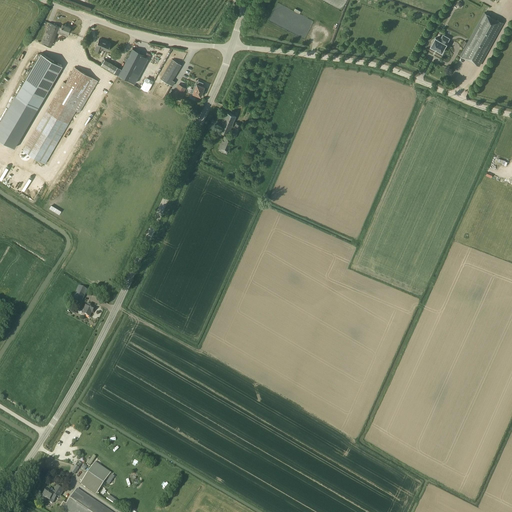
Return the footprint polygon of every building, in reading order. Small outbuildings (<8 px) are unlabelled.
[(461,55),(479,65),(503,23),(485,13),(461,55)] [(41,43),(51,47),(57,33),(59,27),(60,26),(49,22),(41,43)] [(61,27),(59,27),(57,33),(67,37),(66,38),(72,40),(74,34),(69,33),(70,28),(62,24),(61,27)] [(450,38),(444,35),(440,40),(436,38),(431,46),(442,52),(450,38)] [(97,46),(95,50),(101,52),(100,51),(101,48),(108,50),(111,43),(99,39),(97,46)] [(116,74),(119,75),(135,84),(148,58),(145,57),(146,55),(133,48),(122,69),(119,68),(116,74)] [(40,53),(15,96),(37,109),(62,66),(40,53)] [(114,73),(117,67),(104,59),(101,65),(114,73)] [(458,62),(450,75),(455,78),(463,65),(458,62)] [(63,81),(22,150),(45,164),(76,110),(79,112),(98,81),(75,67),(66,83),(63,81)] [(145,80),(141,88),(148,92),(152,84),(145,80)] [(189,92),(200,96),(201,96),(201,95),(202,94),(202,93),(204,87),(202,86),(203,83),(198,81),(197,84),(196,83),(194,89),(191,88),(189,92)] [(172,95),(179,99),(185,89),(179,85),(172,95)] [(225,111),(218,130),(228,134),(236,116),(225,111)] [(236,123),(230,136),(235,138),(241,125),(236,123)] [(218,150),(219,150),(219,151),(220,151),(227,154),(233,140),(233,139),(227,136),(226,137),(224,136),(219,147),(220,147),(219,150),(218,150)] [(14,173),(8,185),(17,189),(22,177),(14,173)] [(79,286),(73,298),(82,302),(87,290),(79,286)] [(84,311),(82,315),(89,318),(91,314),(92,314),(95,308),(87,304),(84,310),(84,311)] [(90,466),(96,457),(93,456),(87,464),(87,465),(89,467),(90,466)] [(95,463),(80,484),(96,495),(111,474),(95,463)] [(154,469),(161,472),(163,468),(156,464),(154,469)] [(106,483),(109,485),(114,477),(111,475),(106,483)] [(47,489),(43,496),(49,500),(48,501),(52,504),(58,495),(60,496),(63,491),(57,487),(54,491),(51,489),(50,491),(47,489)] [(64,503),(60,508),(66,511),(110,511),(77,489),(66,505),(64,503)] [(106,499),(115,505),(117,502),(108,495),(106,499)]
